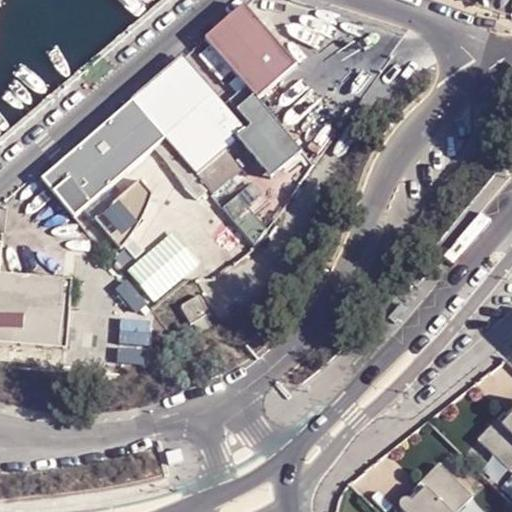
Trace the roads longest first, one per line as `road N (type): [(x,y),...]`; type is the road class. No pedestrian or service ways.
road 1 (tertiary): [(508,220),(310,439),(281,461)]
road 2 (unknown): [(373,450),(511,337)]
